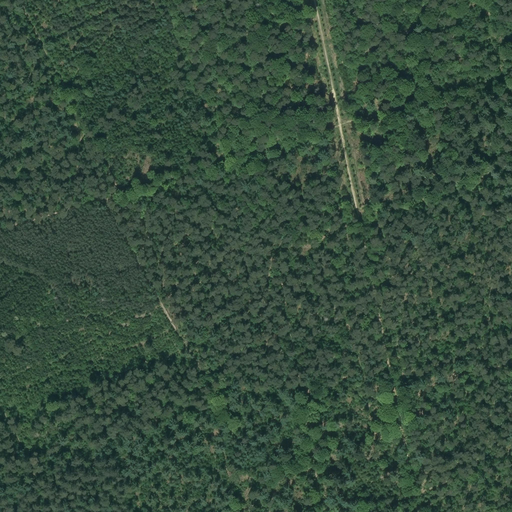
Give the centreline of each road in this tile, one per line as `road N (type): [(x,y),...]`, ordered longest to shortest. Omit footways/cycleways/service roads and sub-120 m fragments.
road 1 (track): [(0,230),(100,200),(151,282),(276,276),(319,511)]
road 2 (track): [(100,200),(511,70)]
road 3 (track): [(151,282),(215,405),(238,511)]
road 4 (track): [(357,213),(511,181)]
